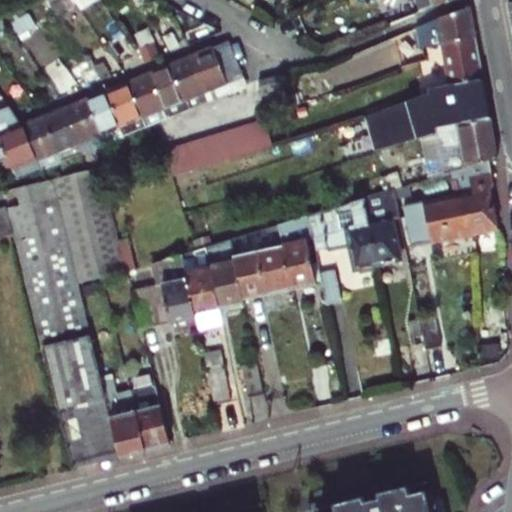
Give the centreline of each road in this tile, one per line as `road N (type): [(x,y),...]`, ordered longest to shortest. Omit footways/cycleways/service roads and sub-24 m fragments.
road 1 (residential): [(8,511),(511,389)]
road 2 (residential): [(310,59),(191,0)]
road 3 (tertiary): [(488,0),(511,126)]
